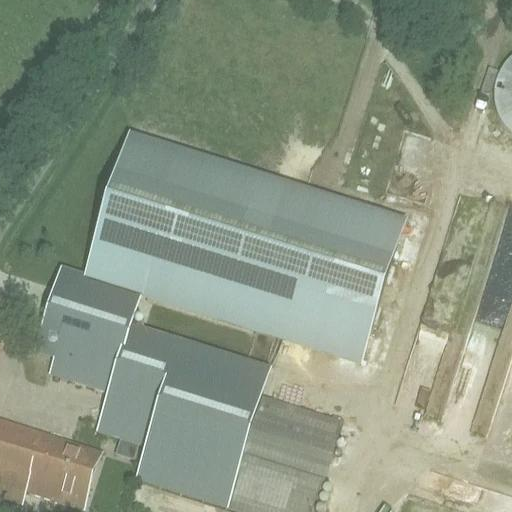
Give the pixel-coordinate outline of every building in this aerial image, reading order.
[(511,53),(502,54),(505,146),(511,146),(511,53)] [(80,372),(75,385),(110,397),(98,433),(148,449),(140,474),(259,511),(315,511),(343,428),(262,402),(270,377),(132,332),(143,299),(361,370),(406,229),(133,140),(88,281),(84,279),(56,293),(48,318),(59,339),(63,341),(55,364),(80,372)] [(433,305),(457,313),(462,300),(438,291),(433,305)] [(66,484),(90,491),(101,456),(0,424),(0,501),(22,508),(25,496),(33,469),(56,476),(59,464),(71,468),(66,484)] [(77,511),(83,511),(90,491),(66,484),(71,468),(59,464),(56,476),(33,469),(25,496),(77,511)]
